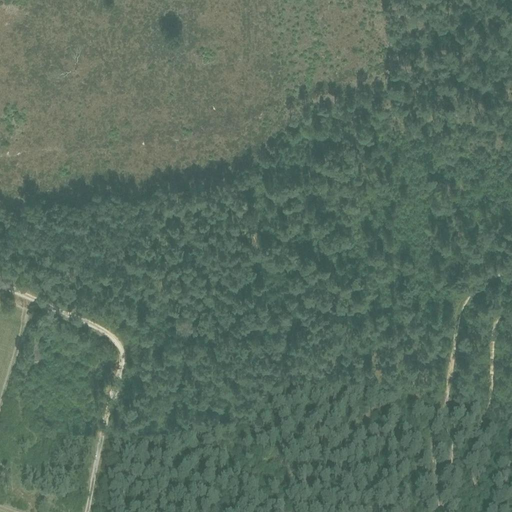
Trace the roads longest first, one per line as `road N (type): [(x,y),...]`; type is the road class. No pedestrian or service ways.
road 1 (track): [(0,283),(122,341),(82,511)]
road 2 (track): [(436,511),(431,434),(457,322),(466,298),(511,267)]
